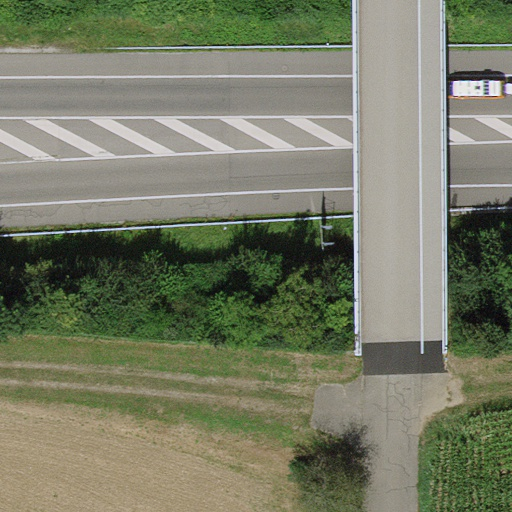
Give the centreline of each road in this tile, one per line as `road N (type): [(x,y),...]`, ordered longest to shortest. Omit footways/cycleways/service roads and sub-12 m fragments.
road 1 (motorway): [(0,194),(511,166)]
road 2 (track): [(392,0),(397,511)]
road 3 (motorway): [(511,69),(0,73)]
